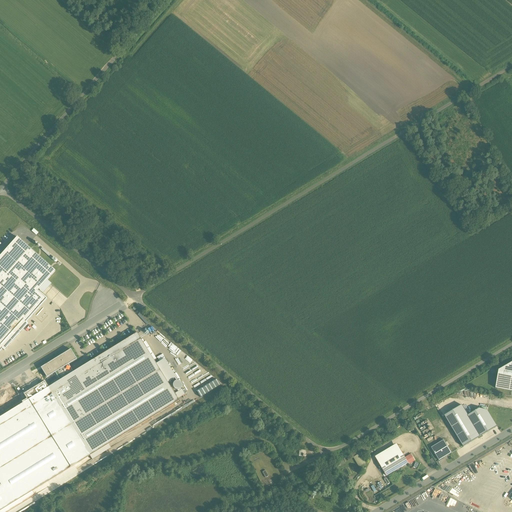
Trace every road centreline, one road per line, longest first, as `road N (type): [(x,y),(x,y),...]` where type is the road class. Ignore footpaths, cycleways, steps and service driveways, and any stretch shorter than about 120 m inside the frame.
road 1 (residential): [(511,345),(343,447),(326,449),(133,297)]
road 2 (unclassified): [(133,297),(511,66)]
road 3 (unclassified): [(0,190),(169,0)]
road 4 (unclassified): [(0,190),(133,297)]
road 5 (residential): [(511,430),(375,511)]
